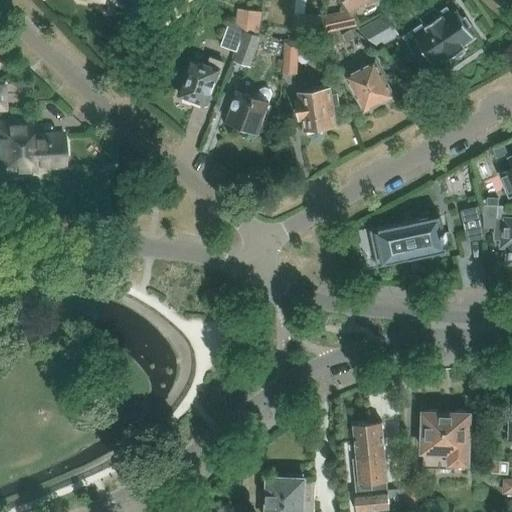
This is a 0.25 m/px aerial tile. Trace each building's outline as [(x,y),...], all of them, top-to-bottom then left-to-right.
[(296,0),(294,15),(297,15),(305,15),(306,0),(296,0)] [(351,13),(354,11),(353,9),(370,0),(343,0),(345,3),(351,13)] [(357,27),(354,11),(351,13),(345,3),(342,6),(340,10),(340,12),(324,16),(328,33),(357,27)] [(436,7),(419,18),(427,30),(415,38),(433,65),(445,57),(447,60),(448,59),(451,63),(465,53),(463,50),(464,49),(462,46),(474,37),(468,28),(467,27),(456,10),(444,19),(436,7)] [(245,31),(247,32),(259,33),(262,12),(237,9),(235,23),(236,23),(244,30),(245,31)] [(323,16),(297,15),(297,33),(322,34),(323,16)] [(399,35),(387,15),(359,31),(378,47),(399,35)] [(229,21),(220,46),(236,52),(244,30),(236,23),(235,23),(229,21)] [(345,42),(356,36),(352,29),(341,35),(345,42)] [(233,61),(249,67),(260,37),(247,32),(245,31),(244,30),(236,52),(233,61)] [(336,33),(325,37),(329,47),(336,45),(338,40),(336,33)] [(283,41),(285,70),(297,70),(296,51),(310,50),(309,39),(283,41)] [(266,40),(263,52),(280,56),(283,45),(266,40)] [(209,57),(207,64),(212,66),(212,69),(218,71),(217,73),(220,75),(221,73),(225,62),(209,57)] [(212,66),(207,64),(193,59),(180,95),(183,96),(182,99),(192,102),(193,100),(206,105),(210,93),(211,94),(215,84),(214,84),(217,73),(218,71),(212,69),(212,66)] [(375,62),(347,77),(365,110),(369,108),(371,109),(378,106),(379,103),(392,96),(388,87),(395,83),(403,79),(398,69),(382,77),(375,62)] [(256,97),(239,91),(228,122),(258,133),(260,133),(262,133),(264,131),(265,130),(267,128),(268,126),(268,123),(268,121),(267,119),(266,117),(265,115),(270,102),(273,94),(272,93),(271,91),(270,89),(268,88),(266,87),(263,87),(261,88),(259,89),(256,97)] [(298,99),(297,99),(300,119),(304,118),(306,130),(335,126),(332,106),(339,105),(337,94),(330,95),(329,87),(297,93),(298,99)] [(37,167),(65,166),(64,134),(31,136),(30,120),(0,121),(0,176),(37,175),(37,167)] [(503,143),(492,148),(496,159),(508,154),(503,143)] [(511,169),(502,174),(511,195),(511,194),(511,159),(511,160),(511,162),(511,169)] [(511,206),(482,205),(484,228),(496,229),(495,239),(502,239),(502,245),(509,246),(507,265),(511,265),(511,206)] [(476,206),(459,210),(467,240),(484,236),(476,206)] [(440,215),(369,231),(377,268),(448,251),(440,215)] [(469,414),(447,414),(424,413),(423,454),(424,454),(423,468),(451,469),(452,466),(468,466),(469,414)] [(353,458),(356,493),(388,490),(385,457),(382,422),(353,425),(354,429),(351,431),(352,437),(355,439),(356,448),(357,458),(353,458)] [(492,460),(491,473),(508,474),(509,461),(492,460)] [(266,511),(314,511),(315,482),(304,481),(304,479),(302,479),(303,475),(287,475),(286,478),(268,477),(266,511)] [(503,494),(511,494),(511,479),(504,479),(503,494)] [(405,507),(418,507),(417,483),(404,484),(404,488),(405,507)] [(405,507),(404,488),(395,489),(388,490),(356,493),(355,493),(356,511),(389,511),(390,511),(405,510),(405,507)]
